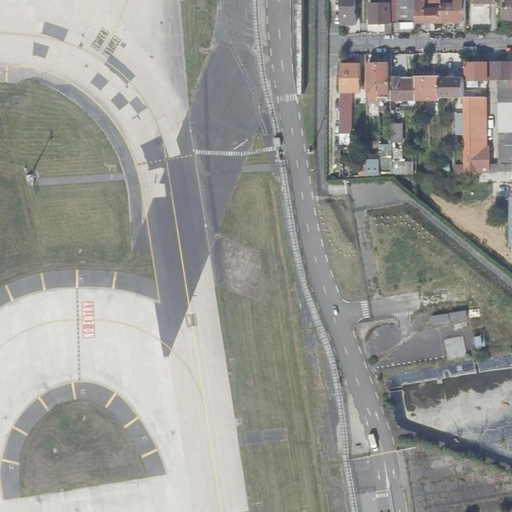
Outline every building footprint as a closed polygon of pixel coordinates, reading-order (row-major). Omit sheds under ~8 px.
[(341,0),(342,24),(357,24),(357,0),(341,0)] [(393,23),(393,3),(386,3),(385,0),(374,0),(375,3),(372,4),(372,23),(393,23)] [(418,19),(418,9),(417,0),(392,0),(393,3),(393,23),(418,22),(418,19)] [(458,22),(468,22),(467,0),(457,0),(457,4),(444,4),(444,22),(452,22),(452,21),(458,21),(458,22)] [(443,9),(418,9),(418,19),(435,19),(434,22),(443,22),(443,9)] [(511,62),(497,63),(498,79),(501,79),(501,164),(491,164),(490,147),(487,147),(487,97),(466,98),(466,173),(511,171),(511,62)] [(480,79),(490,79),(490,62),(469,63),(469,86),(480,86),(480,79)] [(490,79),(498,79),(497,63),(490,62),(490,79)] [(380,99),(380,96),(379,63),(370,63),(370,75),(370,82),(370,99),(380,99)] [(380,96),(390,96),(389,64),(379,63),(380,96)] [(342,64),(341,92),(360,92),(361,65),(342,64)] [(450,78),(441,78),(441,97),(466,97),(466,78),(456,78),(456,76),(450,76),(450,78)] [(393,100),(417,99),(417,81),(402,81),(402,77),(392,77),(393,100)] [(441,99),(441,97),(441,78),(417,78),(417,81),(417,99),(441,99)] [(393,132),(393,141),(403,141),(403,132),(393,132)] [(381,176),(393,176),(393,144),(385,144),(381,144),(380,144),(381,176)] [(395,176),(415,175),(414,161),(403,162),(404,154),(394,154),(394,176),(395,176)] [(369,160),(369,175),(379,176),(379,160),(369,160)]
